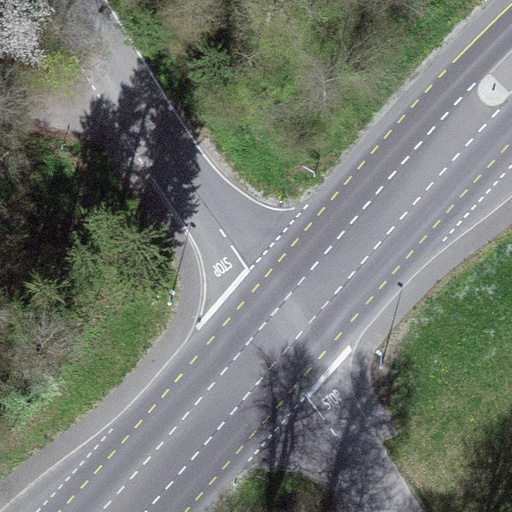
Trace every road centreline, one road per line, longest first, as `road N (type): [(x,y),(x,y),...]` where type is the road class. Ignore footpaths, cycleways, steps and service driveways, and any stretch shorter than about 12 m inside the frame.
road 1 (residential): [(70,0),(276,336)]
road 2 (primary): [(511,70),(276,336)]
road 3 (primary): [(276,336),(121,511)]
road 4 (unclassified): [(276,336),(393,511)]
road 5 (track): [(0,92),(160,149)]
